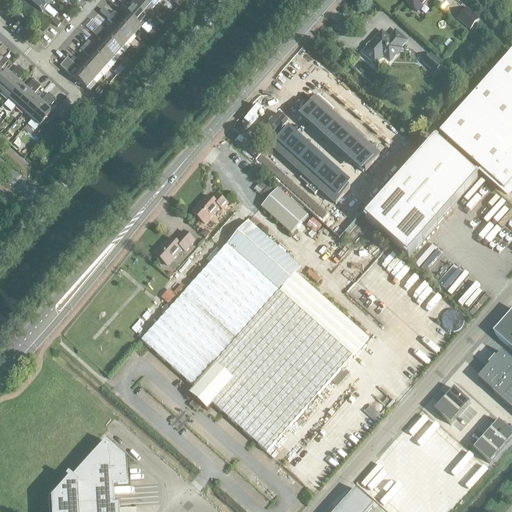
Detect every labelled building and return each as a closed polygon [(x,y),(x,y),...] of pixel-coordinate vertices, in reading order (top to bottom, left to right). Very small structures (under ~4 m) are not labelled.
[(49,6),(42,0),(26,0),(42,14),(49,6)] [(145,19),(123,0),(120,0),(119,2),(127,10),(123,13),(127,16),(138,26),(145,19)] [(151,11),(139,0),(135,0),(134,2),(131,0),(123,0),(145,19),(151,11)] [(158,3),(154,0),(139,0),(151,11),(158,3)] [(184,2),(182,0),(177,0),(173,5),(178,9),(184,2)] [(407,0),(405,2),(417,13),(428,0),(407,0)] [(65,6),(72,12),(75,9),(68,3),(65,6)] [(65,6),(62,10),(69,16),(72,12),(65,6)] [(480,20),(467,9),(457,20),(469,32),(480,20)] [(138,26),(127,16),(123,21),(114,13),(111,16),(134,36),(141,29),(138,26)] [(134,36),(111,16),(107,20),(116,28),(113,32),(127,44),(134,36)] [(57,28),(61,24),(54,19),(51,22),(57,28)] [(86,29),(94,36),(98,32),(101,28),(93,21),(86,29)] [(155,29),(157,31),(164,24),(161,21),(155,29)] [(127,44),(113,32),(109,36),(101,28),(98,32),(120,52),(127,44)] [(362,54),(376,66),(383,58),(390,64),(403,50),(402,49),(408,42),(396,31),(389,39),(382,32),(362,54)] [(120,52),(98,32),(94,36),(103,43),(99,47),(113,59),(120,52)] [(113,59),(99,47),(96,51),(87,43),(84,47),(107,67),(113,59)] [(107,67),(84,47),(80,51),(89,59),(86,62),(100,75),(107,67)] [(435,75),(443,65),(431,54),(422,63),(435,75)] [(511,55),(440,136),(505,194),(511,185),(511,55)] [(86,90),(93,82),(67,59),(60,67),(86,90)] [(100,75),(86,62),(82,66),(74,59),(70,62),(93,82),(100,75)] [(6,72),(4,75),(0,79),(0,91),(1,93),(22,70),(18,67),(10,76),(6,72)] [(22,70),(1,93),(9,100),(22,86),(18,82),(25,74),(22,70)] [(22,86),(9,100),(6,103),(14,110),(17,107),(37,84),(33,81),(25,89),(22,86)] [(37,84),(17,107),(24,114),(37,99),(33,96),(41,87),(37,84)] [(37,99),(24,114),(32,120),(52,98),(48,94),(40,103),(37,99)] [(302,116),(300,117),(305,121),(308,124),(323,107),(326,103),(319,96),(318,96),(315,100),(315,99),(301,115),(302,116)] [(52,98),(32,120),(40,127),(52,113),(48,110),(56,101),(52,98)] [(323,107),(308,124),(310,126),(316,131),(331,114),(334,111),(326,103),(323,107)] [(331,114),(316,131),(321,136),(324,138),(339,121),(331,114),(335,111),(334,111),(331,114)] [(270,125),(261,135),(262,135),(270,143),(271,142),(274,144),(284,133),(281,131),(288,123),(279,115),(273,122),(270,125)] [(339,121),(324,138),(326,140),(332,145),(347,129),(350,125),(347,128),(339,121)] [(347,129),(332,145),(337,150),(340,152),(355,136),(358,132),(350,125),(347,129)] [(274,144),(271,148),(280,155),(295,138),(292,136),(287,132),(286,133),(285,132),(284,133),(274,144)] [(355,136),(340,152),(343,155),(348,160),(363,143),(366,139),(358,132),(355,136)] [(295,138),(280,155),(288,162),(303,146),(297,141),(295,138)] [(363,143),(348,160),(353,165),(356,167),(371,150),(363,143),(367,140),(366,139),(363,143)] [(426,153),(366,221),(408,259),(478,181),(435,143),(426,153)] [(303,146),(288,162),(296,170),(311,153),(308,151),(303,146)] [(371,150),(356,167),(359,169),(363,174),(365,172),(366,173),(379,158),(371,150)] [(311,153),(296,170),(303,177),(300,180),(319,160),(313,155),(311,153)] [(319,160),(300,180),(308,187),(307,189),(327,167),(324,165),(319,160)] [(327,167),(307,189),(315,196),(335,175),(329,170),(327,167)] [(335,175),(315,196),(315,197),(320,192),(328,198),(343,182),(340,179),(335,175)] [(343,182),(328,198),(336,206),(350,191),(349,190),(350,188),(345,184),(343,182)] [(292,236),(309,217),(278,190),(261,209),(292,236)] [(223,211),(228,205),(217,195),(213,201),(209,197),(200,208),(198,206),(192,213),(204,223),(209,217),(211,218),(220,208),(223,211)] [(281,292),(296,275),(301,270),(248,223),(228,245),(281,292)] [(168,267),(176,258),(183,250),(186,253),(195,242),(184,233),(175,242),(172,239),(162,250),(161,248),(155,255),(168,267)] [(281,292),(228,245),(142,342),(150,349),(185,380),(195,389),(190,395),(208,412),(213,406),(267,454),(369,340),(296,275),(281,292)] [(161,298),(171,306),(187,288),(182,284),(174,294),(169,289),(161,298)] [(511,319),(496,337),(511,350),(511,319)] [(490,367),(478,380),(511,410),(511,361),(502,353),(496,359),(495,358),(488,366),(490,367)] [(470,404),(454,390),(444,401),(460,415),(470,404)] [(460,415),(444,401),(435,412),(451,426),(460,415)] [(376,410),(374,412),(370,408),(367,411),(376,420),(381,415),(376,410)] [(511,439),(511,434),(499,422),(491,432),(506,446),(511,439)] [(444,431),(428,451),(432,454),(437,449),(452,461),(464,446),(444,431)] [(506,446),(491,432),(482,441),(498,455),(506,446)] [(498,455),(482,441),(474,450),(490,464),(498,455)] [(70,478),(49,501),(50,511),(120,511),(120,507),(115,507),(114,487),(129,486),(128,465),(127,460),(107,443),(86,467),(74,480),(70,477),(70,478)] [(356,490),(346,501),(358,511),(368,511),(374,506),(356,490)] [(358,511),(346,501),(337,511),(358,511)]
